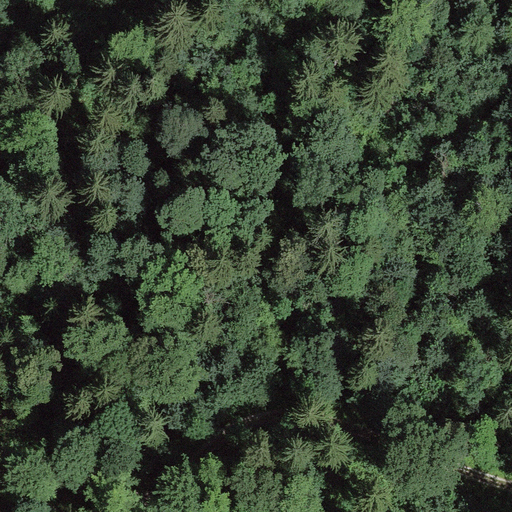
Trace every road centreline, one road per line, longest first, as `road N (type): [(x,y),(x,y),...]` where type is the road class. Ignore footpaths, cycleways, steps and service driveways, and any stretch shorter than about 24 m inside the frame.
road 1 (track): [(511,486),(313,415),(262,415),(221,432),(188,470),(174,509)]
road 2 (track): [(174,511),(0,450)]
